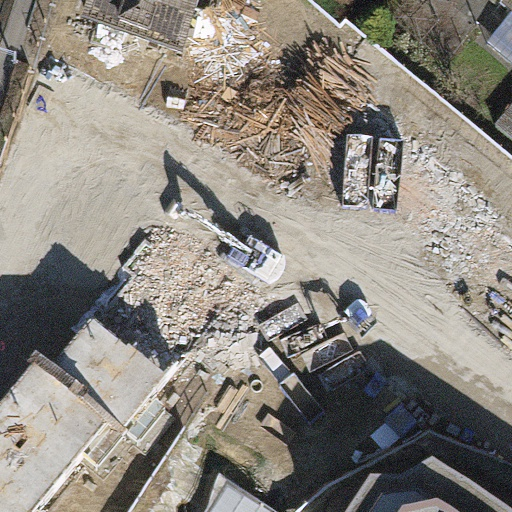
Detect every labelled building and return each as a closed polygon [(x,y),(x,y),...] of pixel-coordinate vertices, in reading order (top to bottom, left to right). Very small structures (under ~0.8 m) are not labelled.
[(111,0),(98,50),(204,77),(223,0),(111,0)] [(511,0),(495,0),(511,12),(511,0)] [(511,13),(487,43),(511,63),(511,13)] [(511,360),(511,217),(375,110),(306,198),(511,360)] [(0,418),(0,511),(69,511),(242,332),(185,277),(191,271),(165,246),(50,365),(50,366),(0,418)] [(408,491),(377,492),(364,511),(496,511),(439,475),(408,491)]
